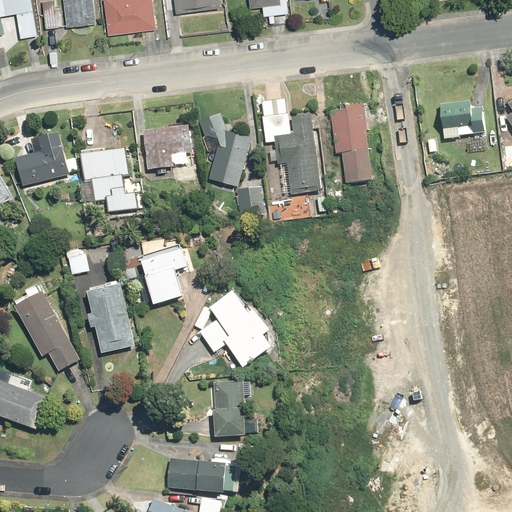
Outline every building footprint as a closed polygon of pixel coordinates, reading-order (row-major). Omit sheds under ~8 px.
[(0,0),(0,33),(6,32),(2,18),(20,16),(21,42),(37,42),(36,13),(28,13),(26,0),(0,0)] [(92,0),(60,0),(63,33),(95,30),(92,0)] [(151,0),(104,0),(108,35),(155,30),(151,0)] [(174,0),(176,18),(222,12),(220,0),(174,0)] [(282,0),(244,0),(246,13),(284,9),(282,0)] [(368,110),(330,113),(332,160),(346,158),(347,187),(372,185),(368,110)] [(223,117),(198,127),(212,165),(215,164),(209,181),(237,187),(251,139),(229,134),(223,117)] [(439,118),(440,128),(470,127),(470,117),(439,118)] [(189,157),(190,129),(169,129),(169,134),(146,134),(145,171),(172,171),(172,157),(189,157)] [(280,134),(284,196),(321,194),(318,132),(280,134)] [(38,143),(41,155),(17,162),(22,189),(71,174),(66,150),(63,151),(60,137),(38,143)] [(511,144),(503,146),(505,167),(511,165),(511,144)] [(81,180),(94,179),(94,202),(109,202),(109,214),(138,213),(138,194),(130,194),(129,157),(81,158),(81,180)] [(0,176),(0,213),(17,204),(0,176)] [(260,186),(237,191),(242,219),(265,215),(260,186)] [(82,246),(66,251),(72,275),(89,271),(82,246)] [(188,274),(182,246),(141,260),(152,312),(186,300),(181,276),(188,274)] [(122,286),(88,294),(102,358),(136,351),(122,286)] [(212,313),(216,321),(201,335),(218,364),(230,353),(244,378),(272,353),(267,344),(270,340),(240,288),(212,313)] [(41,294),(14,310),(55,379),(82,363),(41,294)] [(247,382),(213,382),(212,445),(246,445),(247,382)] [(0,383),(0,420),(37,433),(49,400),(0,383)] [(231,467),(168,464),(167,495),(229,498),(231,467)] [(189,511),(157,494),(150,511),(189,511)]
